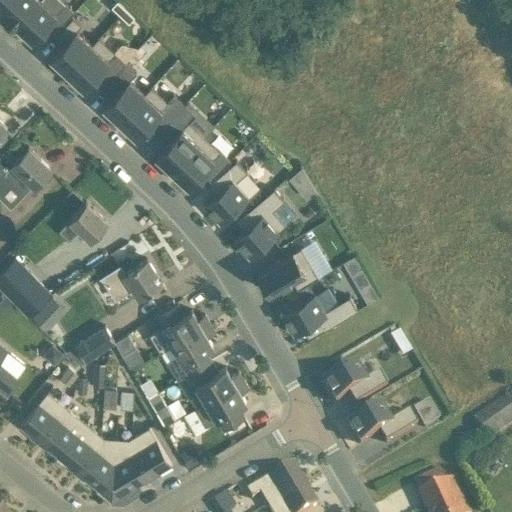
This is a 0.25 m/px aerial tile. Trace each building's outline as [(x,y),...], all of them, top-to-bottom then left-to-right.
[(0,0),(0,9),(1,10),(0,10),(1,11),(10,0),(0,0)] [(10,0),(1,11),(16,25),(38,0),(10,0)] [(43,0),(38,0),(16,25),(17,25),(32,39),(56,12),(43,0)] [(117,0),(116,0),(111,6),(120,14),(126,8),(117,0)] [(126,8),(120,14),(129,22),(134,16),(126,8)] [(76,28),(50,56),(67,71),(93,43),(76,28)] [(93,43),(67,71),(83,86),(109,58),(93,43)] [(129,77),(103,105),(119,120),(145,92),(129,77)] [(145,92),(119,120),(136,135),(162,107),(145,92)] [(182,127),(156,154),(172,170),(198,142),(182,127)] [(198,142),(172,170),(188,185),(214,157),(198,142)] [(13,162),(2,151),(0,153),(0,197),(11,207),(34,182),(36,183),(51,167),(29,145),(13,162)] [(205,203),(220,220),(249,195),(236,180),(247,171),(237,159),(209,183),(217,192),(205,203)] [(302,165),(288,176),(295,184),(301,178),(307,173),(302,165)] [(234,237),(249,255),(278,230),(266,215),(277,205),(267,193),(238,217),(247,227),(234,237)] [(283,222),(297,209),(286,198),(273,210),(283,222)] [(80,227),(91,238),(108,220),(86,200),(70,217),(70,218),(60,229),(69,238),(80,227)] [(303,243),(319,273),(331,266),(315,236),(303,243)] [(304,271),(293,251),(258,271),(270,291),(304,271)] [(342,261),(349,273),(362,266),(362,265),(355,254),(342,261)] [(15,256),(0,270),(0,282),(28,312),(49,292),(15,256)] [(133,287),(139,297),(163,282),(147,257),(126,270),(121,262),(100,275),(115,298),(133,287)] [(367,302),(379,295),(371,280),(370,280),(358,287),(367,302)] [(33,314),(48,327),(68,305),(54,292),(33,314)] [(282,312),(294,332),(303,326),(309,337),(357,308),(349,295),(325,309),(315,292),(282,312)] [(163,326),(162,326),(150,334),(160,351),(172,344),(210,321),(206,313),(198,318),(192,308),(184,313),(178,302),(156,315),(163,326)] [(168,360),(179,379),(212,360),(206,349),(213,344),(208,335),(216,330),(210,321),(172,344),(178,354),(168,360)] [(84,358),(114,339),(105,326),(75,344),(84,358)] [(402,358),(412,352),(413,352),(400,331),(390,337),(402,358)] [(128,333),(114,341),(122,354),(136,346),(128,333)] [(0,395),(16,375),(0,361),(0,357),(7,349),(0,343),(0,395)] [(64,354),(51,343),(42,354),(55,365),(64,354)] [(179,379),(196,407),(244,379),(239,370),(231,375),(226,365),(218,370),(212,360),(179,379)] [(94,363),(93,376),(104,377),(105,364),(94,363)] [(357,363),(324,382),(335,402),(349,394),(356,404),(387,386),(379,372),(367,380),(357,363)] [(69,365),(61,376),(70,383),(78,373),(69,365)] [(79,375),(77,391),(86,392),(87,376),(79,375)] [(206,425),(217,418),(224,429),(245,416),(239,406),(247,401),(241,392),(249,387),(244,379),(196,407),(181,415),(191,433),(206,425)] [(105,388),(103,405),(116,406),(117,389),(105,388)] [(121,388),(120,406),(132,408),(134,390),(121,388)] [(67,405),(48,390),(20,424),(39,439),(67,405)] [(159,390),(149,396),(156,410),(167,404),(159,390)] [(511,392),(475,419),(489,439),(511,422),(511,392)] [(428,402),(414,410),(424,427),(438,419),(428,402)] [(86,420),(67,405),(39,439),(58,455),(64,447),(86,420)] [(381,405),(348,424),(360,444),(380,432),(386,443),(418,424),(410,410),(391,421),(381,405)] [(86,420),(64,447),(58,455),(76,470),(104,435),(86,420)] [(172,463),(149,425),(128,437),(151,475),(172,463)] [(112,498),(114,467),(116,436),(104,435),(76,470),(112,498)] [(116,436),(114,467),(112,498),(151,475),(128,437),(116,436)] [(194,442),(180,449),(188,466),(202,459),(194,442)] [(260,494),(267,506),(305,484),(293,463),(247,490),(252,499),(260,494)] [(446,480),(441,468),(414,481),(427,511),(471,511),(454,476),(446,480)] [(305,511),(318,505),(305,484),(267,506),(270,511),(305,511)] [(227,493),(214,500),(219,511),(225,511),(235,507),(227,493)]
